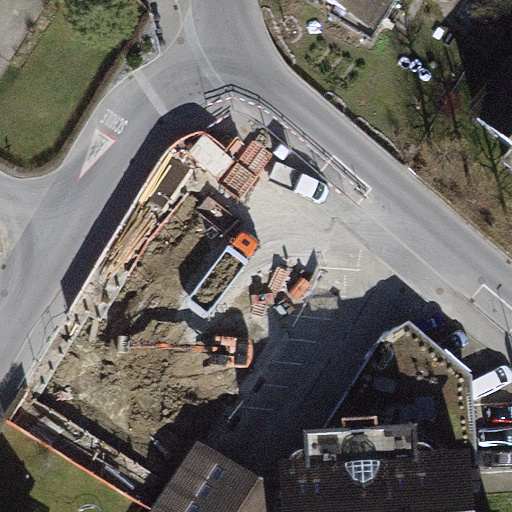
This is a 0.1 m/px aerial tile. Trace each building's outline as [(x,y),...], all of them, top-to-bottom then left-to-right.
[(322,0),(335,7),(371,28),(387,0),(322,0)] [(511,79),(474,120),(511,154),(511,79)] [(139,257),(90,342),(118,359),(114,365),(140,380),(149,364),(178,381),(222,305),(139,257)] [(297,491),(298,511),(478,511),(474,404),(395,339),(384,346),(297,491)] [(93,408),(79,430),(159,482),(196,425),(158,400),(135,435),(93,408)] [(295,511),(206,455),(168,511),(295,511)]
